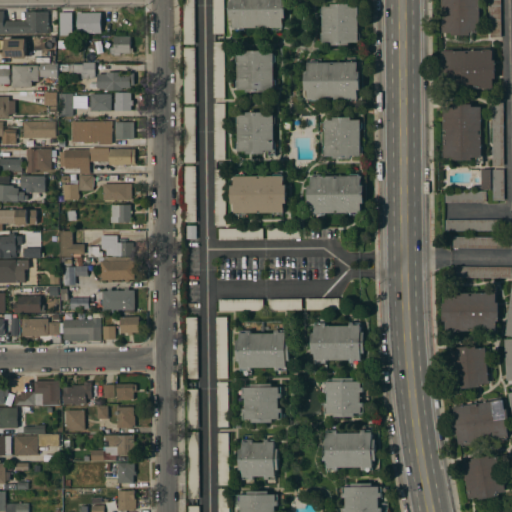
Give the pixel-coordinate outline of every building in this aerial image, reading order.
[(183,0),(194,0),(195,44),(183,44),(183,0)] [(224,0),(224,33),(213,33),(213,0),(224,0)] [(230,1),(233,1),(232,0),(286,0),(286,18),(283,18),(283,27),(281,27),(281,29),(273,29),(273,27),(244,28),(244,29),(236,29),(235,27),(233,28),(233,19),(230,19),(230,1)] [(480,0),(480,32),(471,32),(471,36),(452,35),(452,33),(442,33),(442,0),(480,0)] [(500,0),(501,37),(489,37),(489,0),(500,0)] [(349,3),(350,6),(359,6),(359,9),(360,9),(360,15),(359,15),(360,33),(361,33),(361,40),(359,40),(359,42),(350,42),(350,44),(332,45),(332,42),(323,42),(323,40),(321,40),(321,34),(323,34),(322,15),(321,15),(321,9),(322,9),(322,7),(331,7),(331,4),(349,3)] [(132,8),(132,24),(116,24),(116,15),(119,15),(119,8),(132,8)] [(91,9),(92,28),(75,29),(75,10),(91,9)] [(49,33),(0,33),(0,11),(4,11),(4,21),(25,21),(25,12),(49,11),(49,33)] [(59,36),(71,36),(72,12),(59,12),(59,36)] [(130,36),(130,48),(133,48),(133,53),(120,53),(120,55),(114,55),(114,54),(109,54),(109,48),(113,48),(113,36),(130,36)] [(26,39),(26,58),(15,59),(15,57),(5,57),(5,39),(26,39)] [(225,97),(214,97),(213,42),(224,42),(225,97)] [(184,48),(195,48),(196,103),(184,104),(184,48)] [(265,50),(265,53),(274,53),(274,55),(275,55),(276,61),(274,61),(274,80),(276,80),(276,87),(274,87),(274,89),(265,89),(265,92),(247,92),(247,89),(238,89),(238,87),(236,87),(236,81),(238,81),(238,62),(236,62),(236,56),(237,56),(237,53),(246,53),(246,50),(265,50)] [(493,50),(493,60),(495,60),(495,78),(493,78),(493,89),(446,89),(446,82),(439,82),(439,61),(442,61),(442,51),(493,50)] [(305,72),(307,72),(307,63),(310,63),(310,61),(319,61),(319,63),(347,63),(347,61),(355,61),(356,62),(358,62),(358,71),(361,71),(361,90),(358,90),(359,99),(355,99),(355,101),(348,101),(348,99),(319,99),(319,101),(310,101),(310,100),(308,100),(307,90),(305,90),(305,72)] [(95,62),(95,76),(92,76),(92,78),(80,79),(80,73),(70,73),(70,64),(82,64),(82,62),(95,62)] [(58,63),(58,77),(40,77),(40,63),(58,63)] [(38,65),(39,81),(32,81),(32,87),(12,87),(12,66),(38,65)] [(10,84),(0,84),(0,68),(10,69),(10,84)] [(106,74),(106,72),(122,72),(122,74),(129,74),(129,73),(134,73),(134,85),(130,85),(130,88),(122,88),(122,90),(106,91),(106,88),(97,88),(97,74),(106,74)] [(44,92),(56,92),(56,106),(44,106),(44,92)] [(111,93),(111,102),(115,102),(115,93),(131,92),(131,100),(133,100),(133,106),(131,106),(131,110),(91,111),(90,94),(111,93)] [(59,93),(73,93),(73,117),(59,117),(59,93)] [(0,96),(9,96),(9,101),(15,100),(15,113),(9,113),(9,118),(0,118),(0,96)] [(504,166),(492,166),(492,102),(503,102),(504,166)] [(482,155),(483,155),(483,163),(477,163),(477,157),(472,157),(472,160),(454,160),(454,158),(444,158),(444,154),(443,154),(443,147),(444,147),(444,108),(453,108),(453,103),(472,103),(472,107),(481,107),(482,155)] [(225,159),(214,159),(214,104),(225,104),(225,159)] [(184,107),(195,107),(196,163),(185,163),(184,107)] [(265,112),(265,115),(274,115),(274,117),(275,117),(276,124),(274,124),(275,142),(276,142),(276,156),(270,156),(270,151),(266,151),(266,154),(247,154),(247,151),(239,151),(239,149),(237,149),(237,143),(238,143),(238,124),(236,124),(236,118),(238,118),(238,115),(247,115),(247,112),(265,112)] [(352,117),(352,120),(361,120),(361,122),(363,122),(363,129),(361,129),(361,147),(362,147),(362,153),(361,153),(361,156),(352,156),(352,158),(334,158),(334,156),(325,156),(325,154),(323,154),(323,148),(326,148),(325,129),(323,129),(323,123),(325,123),(325,120),(334,120),(334,117),(352,117)] [(55,121),(56,138),(23,138),(23,121),(55,121)] [(111,121),(112,145),(98,145),(98,143),(71,143),(71,121),(111,121)] [(0,122),(3,122),(3,129),(16,129),(16,144),(1,144),(1,136),(0,136),(0,122)] [(134,122),(134,139),(115,139),(115,122),(134,122)] [(26,147),(26,138),(43,138),(43,146),(26,147)] [(109,165),(109,161),(99,161),(98,148),(109,148),(109,149),(135,149),(135,165),(109,165)] [(51,149),(51,170),(37,170),(37,173),(27,173),(26,149),(51,149)] [(64,150),(90,149),(90,150),(93,150),(93,161),(90,161),(90,174),(80,174),(80,168),(65,168),(64,150)] [(0,159),(22,159),(22,171),(0,171),(0,159)] [(184,166),(196,166),(196,222),(185,222),(184,166)] [(226,169),(226,225),(215,225),(214,169),(226,169)] [(491,189),(481,189),(481,169),(491,169),(491,189)] [(504,200),(492,200),(492,169),(504,169),(504,200)] [(288,203),(285,203),(285,213),(283,213),(283,214),(274,214),(274,213),(246,213),(246,215),(237,215),(237,213),(235,213),(235,204),(232,204),(232,186),(235,186),(235,176),(237,176),(237,175),(245,175),(245,176),(275,176),(275,174),(282,174),(282,176),(285,176),(285,185),(288,185),(288,203)] [(308,186),(311,186),(311,177),(314,177),(314,175),(322,175),(322,176),(351,176),(351,174),(359,174),(359,176),(362,176),(362,185),(364,185),(365,203),(362,203),(362,212),(359,212),(359,214),(351,214),(351,213),(322,213),(322,214),(314,214),(314,213),(312,213),(311,204),(308,204),(308,186)] [(0,200),(0,175),(9,176),(9,184),(0,183),(0,185),(13,186),(13,188),(19,188),(19,191),(24,192),(24,195),(28,195),(28,200),(24,200),(24,201),(18,201),(18,202),(0,200)] [(61,175),(69,175),(69,183),(61,183),(61,175)] [(92,175),(93,190),(78,190),(78,175),(92,175)] [(45,176),(45,192),(25,192),(25,188),(21,188),(21,176),(45,176)] [(78,184),(78,195),(79,195),(79,198),(78,198),(78,200),(63,200),(63,184),(78,184)] [(131,184),(131,200),(103,200),(102,184),(131,184)] [(445,202),(445,191),(486,191),(486,202),(445,202)] [(130,205),(131,222),(111,223),(110,217),(112,217),(112,205),(130,205)] [(0,210),(45,210),(45,224),(28,224),(28,226),(15,226),(15,231),(12,231),(12,224),(5,224),(5,231),(0,231),(0,210)] [(67,211),(75,210),(76,220),(67,221),(67,211)] [(501,220),(501,231),(445,231),(445,220),(501,220)] [(187,226),(196,226),(196,239),(187,239),(187,226)] [(218,240),(218,229),(263,228),(263,239),(218,240)] [(267,240),(267,229),(300,228),(300,239),(267,240)] [(60,231),(72,231),(72,244),(84,244),(84,254),(80,254),(80,257),(73,257),(73,254),(72,254),(72,257),(60,257),(60,231)] [(0,236),(9,236),(9,233),(15,233),(15,236),(22,235),(22,245),(16,245),(16,257),(0,257),(0,236)] [(117,235),(117,243),(133,243),(133,247),(135,247),(135,251),(133,251),(133,256),(112,256),(110,256),(110,255),(106,255),(106,249),(100,249),(100,235),(117,235)] [(511,248),(452,248),(452,237),(511,237),(511,248)] [(88,247),(99,247),(99,252),(103,252),(103,257),(88,257),(88,247)] [(40,248),(41,257),(23,258),(23,248),(40,248)] [(100,261),(103,261),(103,260),(103,257),(115,257),(116,261),(118,261),(118,258),(133,258),(133,260),(134,260),(134,279),(129,280),(129,282),(125,282),(125,280),(112,280),(112,282),(108,282),(108,280),(101,281),(100,261)] [(0,259),(24,259),(24,260),(29,260),(29,270),(25,270),(25,281),(16,282),(0,282),(0,259)] [(75,274),(76,266),(88,268),(87,275),(75,274)] [(511,278),(452,278),(453,266),(511,266),(511,278)] [(49,274),(59,274),(59,285),(50,285),(49,274)] [(102,291),(107,291),(107,288),(112,288),(112,290),(125,290),(125,288),(129,288),(129,290),(135,290),(135,309),(113,310),(113,313),(104,313),(104,310),(102,310),(102,291)] [(496,293),(496,302),(499,302),(499,321),(496,321),(496,331),(446,331),(446,322),(443,322),(443,303),(446,303),(446,293),(496,293)] [(41,296),(41,305),(44,305),(44,312),(14,313),(14,303),(18,303),(18,296),(41,296)] [(72,307),(73,298),(80,299),(79,308),(72,307)] [(339,298),(340,309),(306,310),(305,298),(339,298)] [(263,299),(263,310),(219,310),(219,300),(263,299)] [(302,299),(302,310),(268,310),(268,299),(302,299)] [(92,319),(92,318),(93,318),(93,314),(101,314),(101,318),(101,341),(72,341),(72,336),(64,336),(63,319),(92,319)] [(103,314),(112,314),(112,326),(112,321),(120,320),(120,317),(140,317),(140,333),(133,333),(133,335),(128,335),(128,333),(120,333),(120,334),(116,334),(116,339),(103,339),(103,314)] [(186,317),(197,317),(198,379),(187,379),(186,317)] [(216,317),(227,317),(228,378),(217,378),(216,317)] [(48,318),(48,335),(22,336),(21,319),(48,318)] [(12,336),(11,320),(19,319),(19,336),(12,336)] [(60,335),(49,335),(49,322),(60,322),(60,335)] [(311,333),(315,333),(315,323),(326,323),(326,326),(350,326),(349,323),(361,323),(361,332),(364,332),(365,353),(361,353),(361,363),(350,363),(350,360),(326,360),(326,363),(315,363),(315,354),(311,354),(311,333)] [(290,361),(287,361),(287,370),(275,370),(275,367),(251,368),(251,370),(240,371),(240,361),(237,361),(236,341),(240,341),(240,331),(251,330),(251,334),(275,334),(275,330),(286,330),(286,340),(290,340),(290,361)] [(489,384),(480,384),(481,387),(462,389),(461,386),(452,387),(448,351),(459,350),(459,348),(476,346),(477,349),(486,348),(489,384)] [(354,378),(354,382),(363,381),(364,392),(361,392),(361,402),(364,402),(364,413),(354,414),(354,417),(334,417),(334,413),(324,413),(324,403),(327,403),(327,392),(324,392),(324,382),(333,382),(333,378),(354,378)] [(60,381),(60,405),(42,405),(35,405),(15,406),(15,392),(34,392),(34,381),(60,381)] [(64,387),(73,387),(73,385),(84,385),(84,382),(92,382),(92,398),(87,398),(87,405),(64,404),(64,387)] [(217,382),(228,382),(228,427),(217,427),(217,382)] [(114,385),(104,384),(104,398),(113,398),(114,385)] [(117,384),(134,384),(137,384),(137,392),(134,392),(134,400),(117,400),(117,384)] [(272,384),(272,387),(282,387),(282,398),(279,398),(279,408),(282,408),(282,419),(272,419),(272,423),(252,423),(252,419),(242,419),(242,409),(245,409),(245,398),(242,398),(242,387),(251,387),(251,384),(272,384)] [(0,387),(8,387),(8,395),(4,395),(4,405),(0,405),(0,387)] [(187,390),(198,389),(198,428),(187,428),(187,390)] [(503,400),(505,410),(508,409),(510,427),(508,428),(509,437),(459,445),(458,435),(454,435),(452,420),(456,419),(454,407),(503,400)] [(97,419),(108,418),(107,405),(97,406),(97,419)] [(0,407),(18,408),(18,428),(0,428),(0,407)] [(134,407),(134,416),(136,416),(136,425),(133,425),(133,428),(117,428),(117,407),(134,407)] [(84,410),(85,430),(67,431),(66,410),(84,410)] [(35,426),(35,425),(45,425),(45,434),(59,434),(59,446),(38,446),(38,434),(23,434),(23,426),(35,426)] [(373,460),(373,469),(361,470),(361,467),(338,468),(338,471),(327,471),(327,461),(323,461),(323,441),(326,441),(326,430),(337,430),(337,433),(361,433),(361,430),(372,430),(373,439),(376,439),(377,460),(373,460)] [(199,499),(188,499),(187,432),(198,432),(199,499)] [(229,485),(218,485),(217,433),(228,433),(229,485)] [(134,435),(134,444),(136,444),(136,447),(133,447),(133,455),(116,455),(116,461),(91,461),(91,450),(103,450),(103,451),(106,451),(106,447),(104,447),(104,435),(134,435)] [(11,456),(0,456),(0,436),(11,436),(11,456)] [(38,436),(38,455),(15,455),(15,436),(38,436)] [(265,479),(265,476),(253,476),(253,479),(243,479),(243,469),(239,469),(239,449),(243,449),(243,439),(253,439),(253,442),(264,442),(264,439),(275,439),(275,449),(278,449),(279,469),(275,469),(275,479),(265,479)] [(506,491),(497,493),(497,496),(479,499),(479,497),(469,499),(463,463),(472,462),(472,459),(490,455),(490,458),(500,456),(506,491)] [(5,469),(9,469),(9,481),(5,481),(5,483),(0,483),(0,462),(5,462),(5,469)] [(118,483),(118,462),(135,462),(135,471),(136,471),(136,475),(133,475),(133,483),(118,483)] [(28,471),(28,469),(17,470),(17,463),(37,463),(37,471),(28,471)] [(3,489),(3,484),(17,484),(17,482),(28,482),(28,481),(36,481),(36,489),(3,489)] [(342,511),(342,508),(346,508),(345,498),(342,498),(342,487),(352,486),(351,483),(372,483),(372,487),(382,486),(382,497),(379,497),(379,508),(382,508),(382,511),(342,511)] [(229,511),(218,511),(218,489),(229,488),(229,511)] [(117,510),(117,509),(118,509),(118,491),(133,491),(133,490),(135,490),(135,499),(136,499),(136,509),(134,509),(134,510),(117,510)] [(278,506),(275,506),(275,511),(241,511),(241,506),(239,506),(238,494),(248,494),(248,491),(268,490),(268,494),(278,494),(278,506)] [(6,503),(29,503),(29,511),(5,511),(0,511),(0,491),(6,491),(6,503)]
